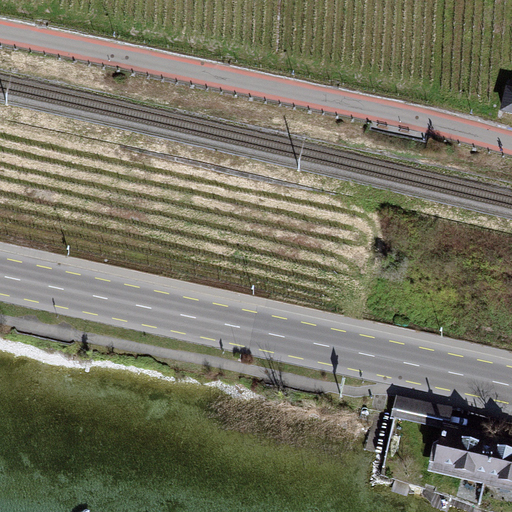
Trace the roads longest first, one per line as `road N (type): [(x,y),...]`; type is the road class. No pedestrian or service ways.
road 1 (residential): [(0,31),(511,145)]
road 2 (primary): [(511,386),(0,277)]
